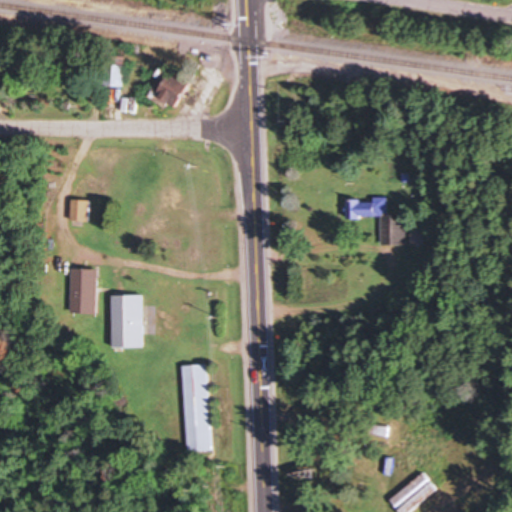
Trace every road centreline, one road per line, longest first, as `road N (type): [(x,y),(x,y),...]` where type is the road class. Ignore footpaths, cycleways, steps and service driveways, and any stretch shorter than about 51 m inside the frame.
road 1 (primary): [(267,511),(246,0)]
road 2 (residential): [(254,128),(0,126)]
